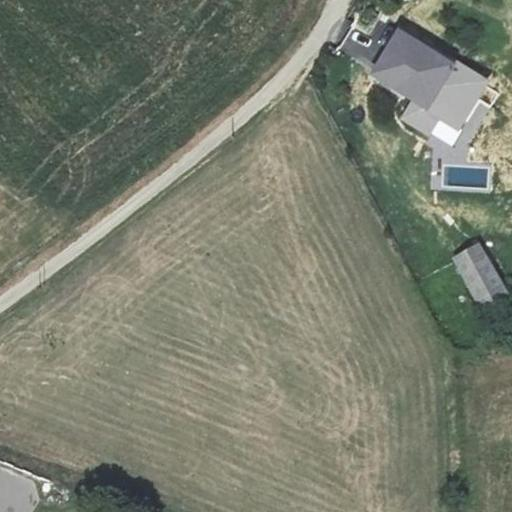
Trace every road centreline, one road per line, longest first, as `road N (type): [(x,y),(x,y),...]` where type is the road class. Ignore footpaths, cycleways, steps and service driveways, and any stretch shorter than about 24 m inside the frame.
road 1 (track): [(339,0),(282,79),(0,303)]
road 2 (track): [(149,511),(0,451)]
